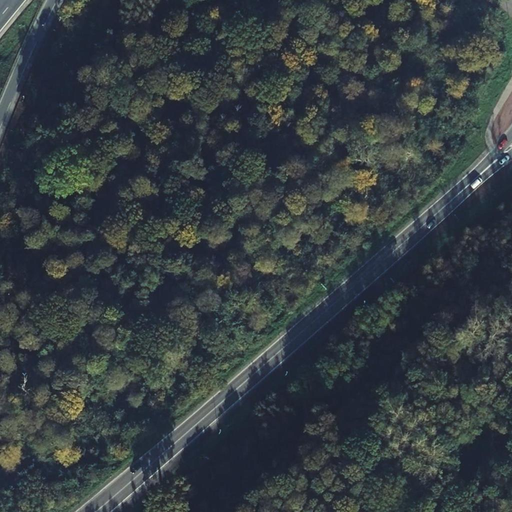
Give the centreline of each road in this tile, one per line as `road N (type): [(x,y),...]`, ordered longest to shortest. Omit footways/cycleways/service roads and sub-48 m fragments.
road 1 (primary): [(468,184),(97,510)]
road 2 (motorway): [(0,116),(52,0)]
